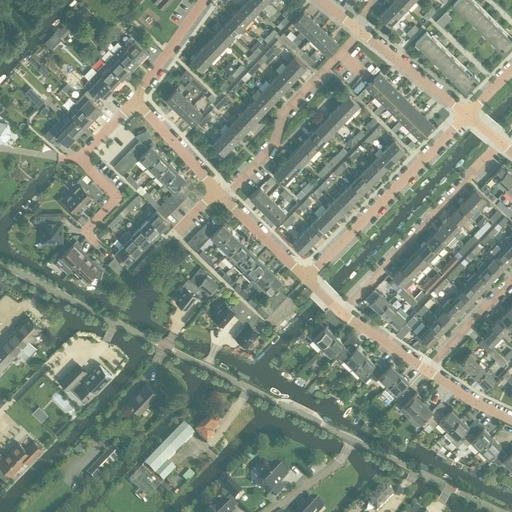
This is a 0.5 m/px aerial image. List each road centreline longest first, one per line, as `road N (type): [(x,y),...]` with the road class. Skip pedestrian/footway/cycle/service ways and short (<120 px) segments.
road 1 (residential): [(498,511),(0,263)]
road 2 (residential): [(343,312),(506,144)]
road 3 (residential): [(306,279),(469,114)]
road 4 (residential): [(225,199),(294,135),(295,100),(362,33)]
road 5 (residential): [(100,246),(85,231),(118,197),(80,158),(134,100)]
road 6 (residential): [(469,114),(362,33)]
road 7 (residential): [(426,367),(511,277)]
road 8 (residential): [(215,192),(134,100)]
road 9 (residential): [(134,100),(204,0)]
